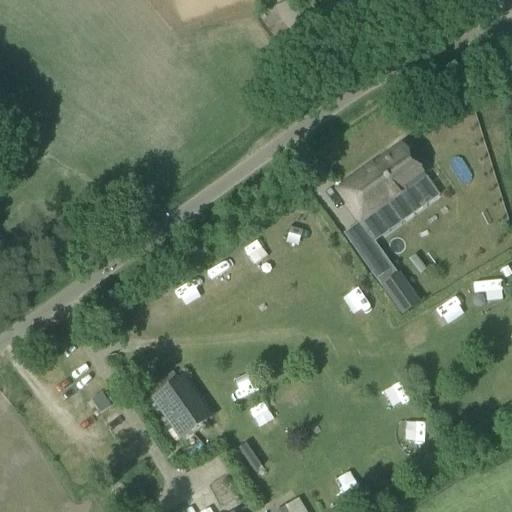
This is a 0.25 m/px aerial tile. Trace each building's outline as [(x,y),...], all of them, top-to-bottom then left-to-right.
[(402,145),(337,191),(359,223),(361,222),(367,232),(393,214),(387,204),(424,177),(402,145)] [(284,242),(304,243),(304,224),(285,223),(284,242)] [(253,272),(270,265),(263,247),(246,254),(253,272)] [(397,276),(382,286),(402,316),(417,305),(397,276)] [(194,319),(213,308),(204,291),(184,302),(194,319)] [(443,323),(461,314),(454,298),(435,307),(443,323)] [(169,310),(154,321),(166,337),(180,327),(169,310)] [(151,400),(179,440),(206,422),(178,381),(151,400)] [(494,407),(509,399),(502,384),(487,391),(494,407)] [(88,399),(98,415),(110,409),(100,392),(88,399)] [(447,407),(447,426),(465,426),(465,407),(447,407)] [(272,475),(289,466),(279,449),(263,459),(272,475)] [(324,492),(348,491),(347,470),(324,471),(324,492)]
